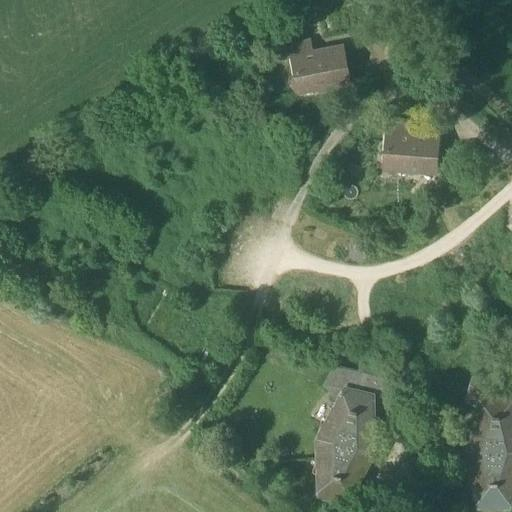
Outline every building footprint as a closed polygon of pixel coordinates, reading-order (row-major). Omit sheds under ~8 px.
[(277,49),(279,61),(293,59),(300,93),(313,90),(319,94),(325,93),(329,87),(348,83),(341,49),(294,58),(291,46),(277,49)] [(385,170),(399,171),(403,176),(410,176),(415,172),(434,173),(437,138),(408,136),(408,124),(388,122),(385,170)] [(383,232),(375,213),(361,219),(370,238),(383,232)] [(319,442),(321,497),(346,503),(373,455),(372,416),(392,409),(392,382),(334,368),(325,387),(341,402),(319,442)] [(466,402),(481,410),(468,454),(481,507),(507,507),(511,489),(511,412),(511,411),(511,381),(473,380),(466,402)]
